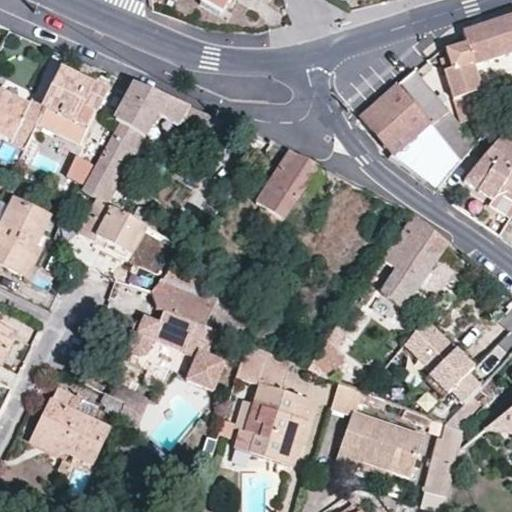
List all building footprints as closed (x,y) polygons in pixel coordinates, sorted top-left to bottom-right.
[(219,17),(228,0),(202,0),(199,6),(219,17)] [(511,16),(463,32),(467,44),(474,67),(511,54),(511,16)] [(482,92),(474,67),(467,44),(445,51),(447,58),(450,70),(444,72),(453,101),(482,92)] [(450,70),(447,58),(440,60),(444,72),(450,70)] [(63,63),(61,69),(105,89),(107,85),(82,73),(63,63)] [(61,69),(42,107),(86,128),(105,89),(61,69)] [(475,146),(447,114),(448,113),(442,106),(436,99),(414,72),(397,87),(431,126),(461,164),(475,146)] [(0,85),(0,92),(27,106),(30,101),(14,93),(0,85)] [(222,123),(134,86),(113,122),(119,125),(142,138),(156,114),(176,126),(179,121),(197,132),(215,140),(222,123)] [(461,164),(431,126),(397,87),(362,119),(393,155),(389,160),(435,194),(461,164)] [(0,92),(0,138),(22,149),(34,124),(21,118),(27,106),(0,92)] [(489,116),(482,92),(453,101),(461,125),(489,116)] [(448,101),(442,94),(436,99),(442,106),(448,101)] [(21,118),(34,124),(42,107),(30,101),(27,106),(21,118)] [(142,138),(119,125),(83,188),(81,192),(98,201),(106,206),(142,138)] [(511,148),(511,133),(505,131),(496,142),(511,148)] [(511,148),(496,142),(463,183),(478,192),(477,193),(493,203),(501,190),(511,197),(511,148)] [(80,183),(91,162),(74,153),(63,174),(80,183)] [(318,168),(288,153),(254,205),(260,209),(253,220),(276,233),(318,168)] [(326,172),(318,168),(276,233),(284,238),(323,178),(326,172)] [(511,197),(501,190),(493,203),(511,215),(511,197)] [(14,199),(0,227),(0,262),(18,272),(31,244),(35,245),(50,216),(14,199)] [(95,245),(98,239),(132,257),(147,229),(106,206),(98,201),(79,237),(95,245)] [(381,294),(404,309),(448,244),(413,214),(381,261),(395,271),(381,294)] [(35,245),(31,244),(18,272),(26,276),(40,248),(35,245)] [(121,265),(113,284),(151,296),(152,296),(163,280),(121,265)] [(157,312),(162,314),(187,325),(198,298),(203,286),(170,271),(163,280),(152,296),(151,296),(157,312)] [(267,294),(263,299),(269,302),(272,297),(267,294)] [(187,325),(203,331),(214,304),(198,298),(187,325)] [(148,355),(151,344),(183,357),(186,346),(199,351),(207,354),(214,335),(203,331),(187,325),(162,314),(159,324),(144,318),(142,325),(139,334),(133,332),(127,349),(131,355),(141,358),(148,355)] [(142,325),(136,323),(133,332),(139,334),(142,325)] [(473,363),(428,323),(408,346),(431,366),(423,370),(446,392),(453,388),(464,398),(478,381),(466,371),(473,363)] [(0,325),(0,367),(16,334),(0,325)] [(306,371),(329,379),(344,360),(334,353),(346,336),(335,329),(326,344),(306,371)] [(197,356),(199,351),(186,346),(183,357),(195,362),(197,356)] [(235,377),(261,384),(245,432),(241,431),(235,449),(292,468),(313,402),(282,392),(289,368),(243,350),(235,377)] [(212,397),(223,365),(197,356),(195,362),(185,387),(212,397)] [(351,366),(344,360),(329,379),(339,384),(351,366)] [(511,376),(511,408),(487,429),(511,433),(511,375),(511,376)] [(115,382),(108,397),(124,405),(118,419),(117,423),(137,431),(150,400),(115,382)] [(330,412),(346,416),(348,408),(357,410),(361,396),(338,386),(330,412)] [(59,389),(36,434),(64,449),(63,452),(87,465),(106,429),(92,422),(98,410),(59,389)] [(104,395),(99,405),(105,408),(103,412),(118,419),(124,405),(108,397),(104,395)] [(359,469),(361,462),(372,466),(409,477),(422,437),(352,415),(336,461),(359,469)] [(461,430),(447,425),(433,484),(447,489),(461,430)] [(36,434),(31,443),(59,457),(63,452),(64,449),(36,434)] [(361,462),(359,469),(370,472),(372,466),(361,462)]
